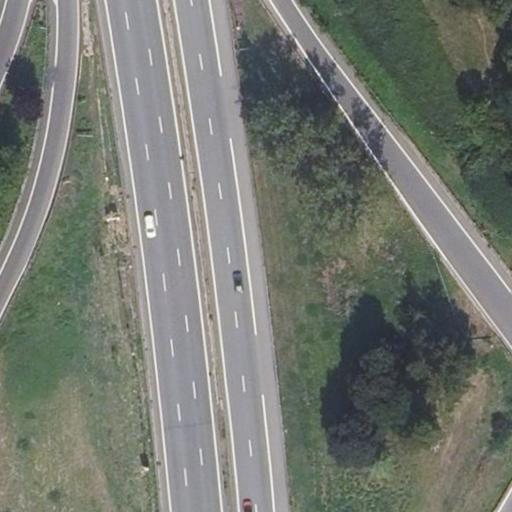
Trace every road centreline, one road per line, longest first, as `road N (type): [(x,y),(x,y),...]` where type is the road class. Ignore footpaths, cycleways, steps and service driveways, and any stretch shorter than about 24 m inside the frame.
road 1 (trunk): [(130,0),(164,207),(198,511)]
road 2 (trunk): [(257,511),(193,0)]
road 3 (trunk): [(511,320),(283,0)]
road 4 (trunk): [(63,0),(50,157),(0,291)]
